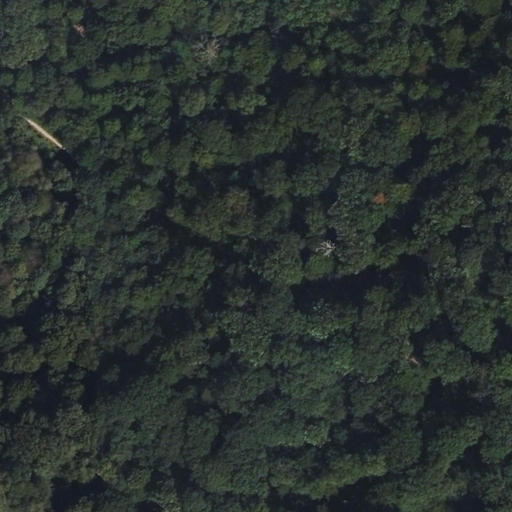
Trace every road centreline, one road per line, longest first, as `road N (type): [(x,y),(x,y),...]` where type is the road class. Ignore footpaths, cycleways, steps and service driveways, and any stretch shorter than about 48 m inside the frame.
road 1 (track): [(511,419),(241,275)]
road 2 (track): [(511,139),(241,275)]
road 3 (track): [(241,275),(54,154),(0,101)]
road 4 (track): [(241,275),(0,364)]
